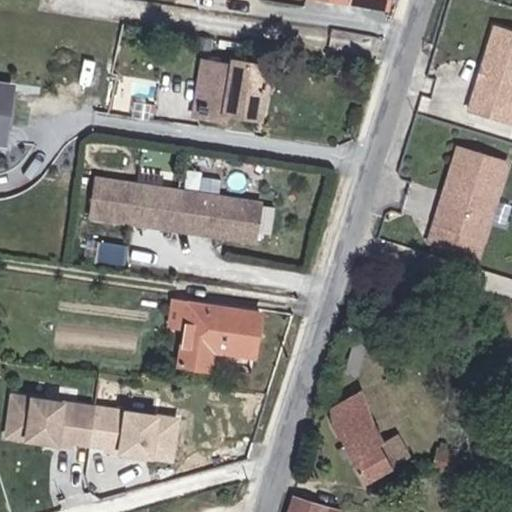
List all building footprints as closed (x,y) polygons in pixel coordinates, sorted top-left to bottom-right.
[(216,0),(187,0),(185,17),(213,22),(216,0)] [(377,0),(295,0),(295,3),(375,16),(377,0)] [(489,120),(511,44),(511,37),(475,26),(464,64),(466,70),(465,75),(460,78),(451,108),(489,120)] [(225,78),(195,73),(186,127),(216,132),(217,125),(252,130),(256,103),(249,102),(253,78),(226,73),(225,78)] [(432,207),(450,149),(440,146),(422,204),(432,207)] [(465,236),(488,161),(450,149),(432,207),(422,204),(417,221),(465,236)] [(246,248),(251,211),(88,191),(83,229),(246,248)] [(160,337),(183,338),(185,311),(162,310),(160,337)] [(211,366),(199,365),(207,313),(185,311),(183,338),(180,375),(210,378),(211,366)] [(212,352),(254,357),(259,318),(207,313),(199,365),(211,366),(212,352)] [(363,334),(348,330),(336,365),(351,370),(363,334)] [(366,468),(410,440),(398,420),(382,427),(362,380),(336,395),(335,414),(366,468)] [(437,409),(450,413),(457,388),(444,383),(437,409)] [(8,438),(184,458),(190,411),(14,391),(8,438)] [(427,465),(438,469),(446,441),(434,437),(427,465)] [(332,511),(337,497),(290,483),(285,511),(332,511)]
